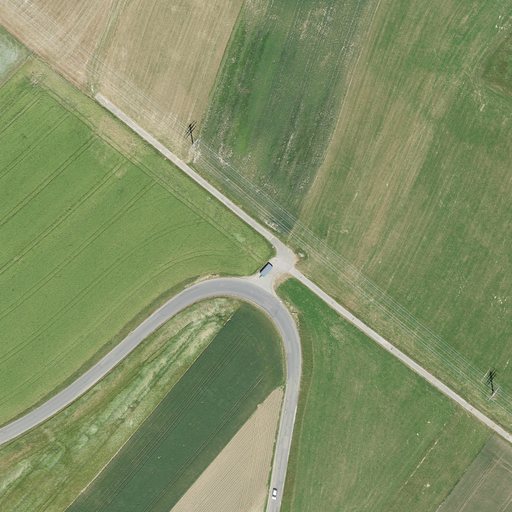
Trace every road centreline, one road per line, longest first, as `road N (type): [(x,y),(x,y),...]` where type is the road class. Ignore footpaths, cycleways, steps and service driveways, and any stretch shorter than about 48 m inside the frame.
road 1 (tertiary): [(0,438),(73,393),(186,299),(239,288),(280,312),(295,355),(274,511)]
road 2 (track): [(257,293),(284,249),(95,95)]
road 3 (track): [(278,260),(506,435)]
